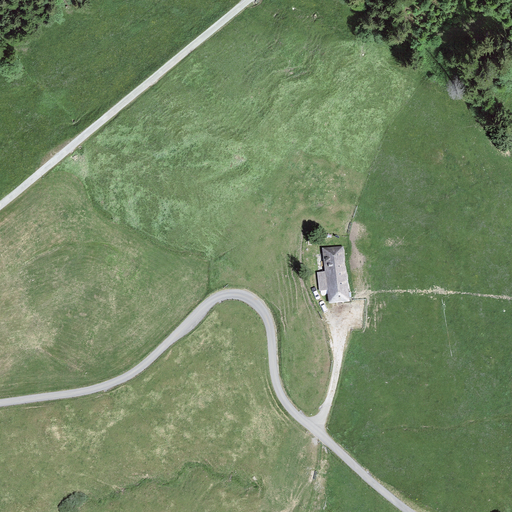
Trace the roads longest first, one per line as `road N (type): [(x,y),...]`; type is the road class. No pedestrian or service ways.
road 1 (unclassified): [(0,402),(113,383),(141,368),(214,298),(242,294),(269,321),(283,399),(409,511)]
road 2 (unclassified): [(0,206),(250,0)]
